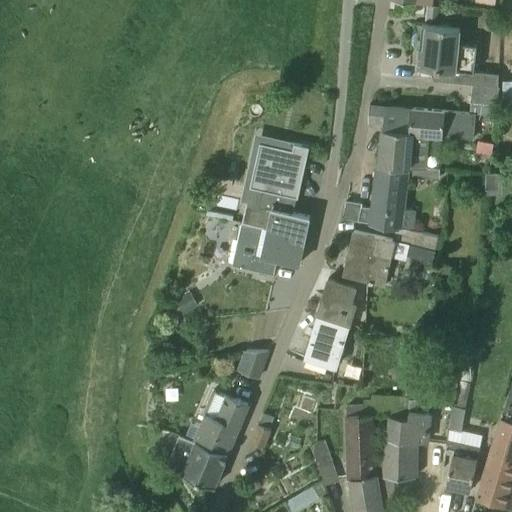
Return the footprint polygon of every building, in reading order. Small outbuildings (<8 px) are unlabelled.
[(429,17),(440,18),(441,7),(429,6),(429,17)] [(478,44),(458,42),(460,27),(422,24),(418,66),(435,68),(433,79),(447,81),(473,83),(498,85),(499,73),(475,70),(478,44)] [(473,83),(471,101),(470,111),(496,114),(499,85),(498,85),(473,83)] [(473,139),(476,113),(459,111),(459,112),(370,105),(369,121),(384,122),(380,165),(426,169),(427,160),(410,158),(412,135),(473,139)] [(310,216),(288,212),(305,139),(263,131),(242,222),(287,232),(286,238),(304,243),(310,216)] [(490,153),(492,142),(480,140),(478,151),(490,153)] [(405,228),(408,210),(402,210),(404,176),(415,177),(415,175),(426,176),(426,169),(380,165),(373,225),(396,228),(397,228),(398,227),(405,228)] [(235,215),(210,209),(209,214),(234,220),(235,215)] [(287,232),(242,222),(232,265),(274,274),(278,259),(300,263),(304,243),(286,238),(287,232)] [(436,248),(439,235),(405,228),(398,227),(397,228),(396,228),(393,240),(354,231),(344,274),(385,284),(391,256),(406,259),(407,256),(424,259),(424,262),(426,263),(426,265),(424,265),(422,278),(430,280),(436,248)] [(495,256),(496,246),(485,246),(484,256),(495,256)] [(442,262),(439,278),(451,280),(454,264),(442,262)] [(329,278),(318,314),(351,324),(357,302),(352,301),(356,287),(329,278)] [(199,305),(192,291),(176,300),(184,314),(199,305)] [(351,324),(318,314),(318,315),(306,357),(337,366),(349,324),(351,324)] [(465,338),(447,336),(445,352),(444,351),(440,385),(457,387),(460,354),(463,354),(465,338)] [(417,382),(407,382),(406,398),(372,396),(372,406),(347,406),(349,441),(353,441),(354,476),(377,473),(372,414),(391,415),(409,417),(410,398),(426,398),(430,348),(417,347),(417,382)] [(246,350),(239,370),(259,376),(268,350),(246,350)] [(462,361),(459,379),(472,382),(475,363),(462,361)] [(461,431),(471,383),(459,380),(454,406),(453,406),(449,428),(461,431)] [(238,399),(227,395),(217,391),(198,440),(228,452),(248,403),(241,400),(241,399),(239,398),(238,399)] [(511,398),(508,397),(501,418),(481,490),(480,489),(478,494),(480,494),(479,496),(511,506),(511,483),(511,480),(511,398)] [(409,417),(391,415),(389,446),(385,446),(386,460),(381,460),(385,501),(398,499),(394,476),(416,476),(418,449),(417,448),(418,441),(427,442),(430,413),(424,412),(426,398),(410,398),(409,417)] [(250,444),(263,449),(264,449),(272,429),(258,424),(250,444)] [(197,442),(186,437),(181,435),(167,466),(184,473),(215,486),(229,453),(228,452),(198,440),(197,442)] [(319,465),(333,462),(325,439),(318,442),(312,444),(319,465)] [(471,490),(478,458),(480,446),(448,439),(445,461),(451,463),(447,485),(457,487),(456,490),(468,493),(469,490),(471,490)] [(383,511),(377,473),(354,476),(353,476),(357,511),(383,511)] [(292,511),(294,511),(320,497),(328,492),(323,479),(286,501),(292,511)]
